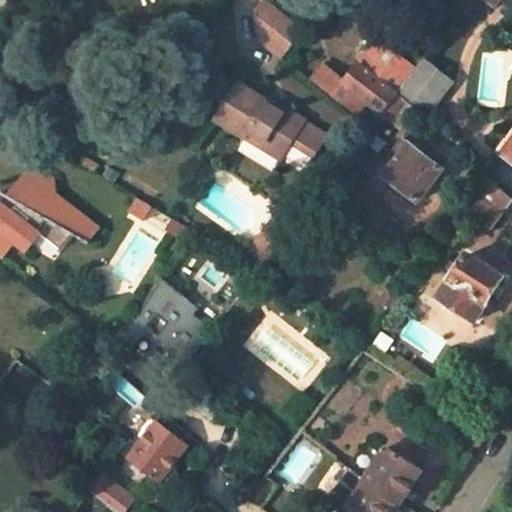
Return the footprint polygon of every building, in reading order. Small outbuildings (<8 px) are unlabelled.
[(312,29),(278,0),(273,0),(266,10),(271,41),(291,59),(312,29)] [(378,42),(344,84),(323,67),(311,82),(355,116),(365,103),(381,115),(382,114),(396,96),(399,92),(415,71),(378,42)] [(399,92),(428,114),(453,82),(424,60),(415,71),(399,92)] [(305,123),(306,122),(289,110),(285,116),(270,106),(271,104),(238,83),(216,120),(246,139),(247,137),(283,159),(293,142),(314,156),(326,136),(305,123)] [(382,114),(398,127),(413,109),(396,96),(382,114)] [(289,110),(274,100),(271,104),(270,106),(285,116),(289,110)] [(417,202),(442,170),(402,139),(379,169),(387,175),(384,178),(417,202)] [(28,251),(47,228),(62,240),(68,231),(91,242),(102,228),(53,189),(59,180),(33,159),(6,193),(11,197),(6,203),(0,198),(0,255),(3,258),(16,242),(28,251)] [(470,211),(492,227),(511,203),(511,199),(491,184),(470,211)] [(295,226),(277,212),(251,247),(268,261),(295,226)] [(174,219),(171,225),(184,232),(187,226),(174,219)] [(474,322),(503,279),(467,256),(438,299),(474,322)] [(186,362),(219,322),(167,280),(135,319),(186,362)] [(160,480),(189,444),(158,421),(143,440),(138,437),(134,443),(137,446),(130,458),(160,480)] [(401,505),(423,471),(413,464),(423,448),(398,433),(366,482),(397,503),(401,505)] [(347,468),(324,502),(337,511),(345,511),(347,510),(350,511),(390,511),(397,503),(366,482),(347,468)] [(119,511),(124,511),(135,499),(102,475),(90,491),(119,511)] [(260,508),(275,486),(264,478),(247,500),(260,508)]
